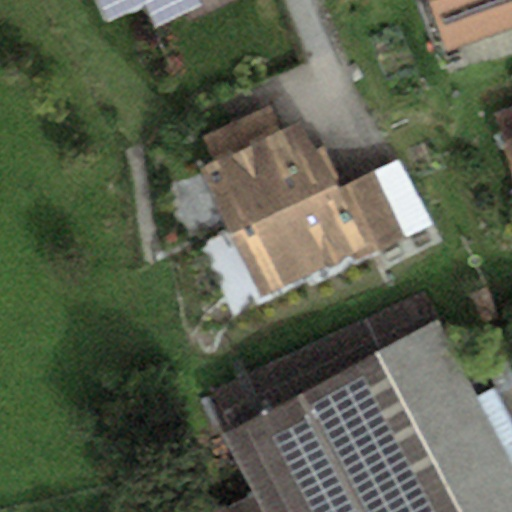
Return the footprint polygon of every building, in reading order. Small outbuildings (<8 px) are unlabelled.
[(96,0),(108,24),(141,8),(150,27),(206,0),(96,0)] [(511,0),(431,0),(448,48),(511,25),(511,0)] [(213,162),(201,167),(232,234),(340,184),(308,118),(279,131),(268,105),(201,135),(213,162)] [(511,115),(496,121),(511,167),(511,115)] [(399,161),(374,172),(404,239),(429,227),(399,161)] [(374,172),(347,184),(377,251),(404,239),(374,172)] [(340,184),(232,234),(260,296),(368,246),(340,184)] [(511,511),(511,463),(443,326),(222,437),(250,492),(260,511),(511,511)] [(204,498),(180,511),(260,511),(250,492),(210,509),(204,498)]
